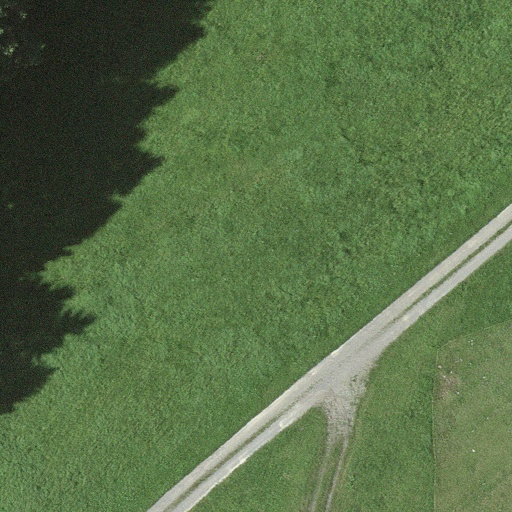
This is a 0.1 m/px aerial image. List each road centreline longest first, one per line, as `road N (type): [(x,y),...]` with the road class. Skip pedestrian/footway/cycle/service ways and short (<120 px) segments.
road 1 (track): [(511,228),(163,511)]
road 2 (track): [(332,376),(295,511)]
